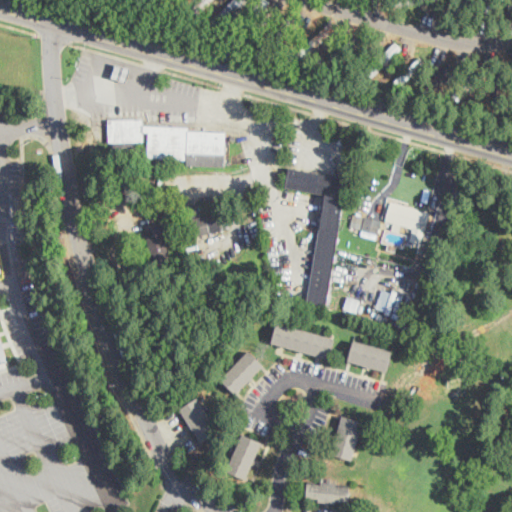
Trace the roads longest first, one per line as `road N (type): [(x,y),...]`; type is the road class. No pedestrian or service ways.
road 1 (residential): [(55,21),(63,160),(80,248),(149,432),(177,477),(221,511)]
road 2 (tertiary): [(0,5),(511,152)]
road 3 (residential): [(305,0),(377,28),(446,38),(511,34)]
road 4 (residential): [(270,511),(315,381),(376,399)]
